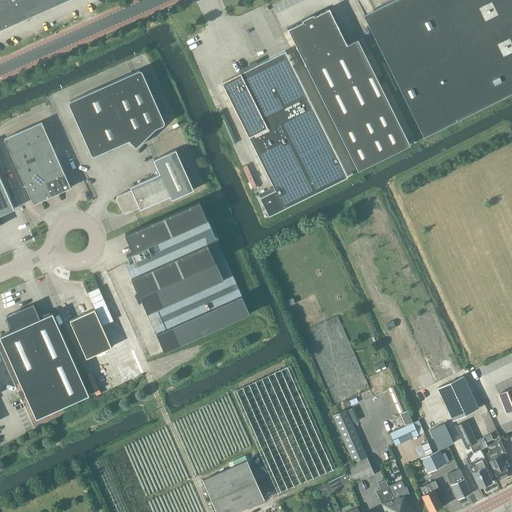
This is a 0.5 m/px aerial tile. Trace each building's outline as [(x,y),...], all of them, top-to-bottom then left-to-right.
[(0,0),(0,30),(67,0),(0,0)] [(387,37),(377,42),(424,136),(511,92),(511,0),(392,0),(373,10),(387,37)] [(290,28),(288,29),(289,31),(296,45),(296,46),(297,48),(298,48),(305,62),(304,62),(306,65),(358,171),(411,145),(358,39),(348,44),(346,42),(339,28),(339,27),(338,25),(331,11),(331,10),(330,8),(327,9),(327,10),(315,16),(314,14),(311,15),(313,19),(307,22),(305,19),(302,20),(303,22),(290,28)] [(241,73),(222,82),(249,136),(276,189),(260,197),(269,215),(348,176),(285,51),(241,73)] [(129,140),(136,147),(156,128),(164,125),(165,122),(142,71),(140,70),(70,101),(69,103),(92,154),(95,155),(129,140)] [(5,138),(34,204),(71,187),(42,122),(5,138)] [(132,189),(118,195),(117,198),(123,212),(126,213),(139,206),(141,209),(170,196),(172,199),(194,190),(176,149),(154,159),(160,173),(130,186),(132,189)] [(0,225),(0,226),(0,225),(0,215),(14,209),(0,176),(0,225)] [(143,226),(125,233),(128,240),(131,246),(133,252),(127,255),(130,262),(126,264),(131,277),(140,295),(148,313),(157,333),(165,352),(172,348),(179,345),(186,342),(192,340),(197,337),(203,335),(209,332),(215,329),(221,327),(227,324),(232,322),(241,318),(250,314),(242,295),(233,275),(225,257),(217,239),(208,219),(200,200),(190,205),(182,208),(176,211),(170,213),(165,216),(159,219),(153,221),(147,224),(143,226)] [(99,287),(88,292),(103,325),(114,320),(99,287)] [(24,297),(6,301),(8,310),(26,305),(24,297)] [(37,418),(90,395),(53,313),(40,318),(34,304),(20,310),(6,316),(13,331),(0,336),(37,418)] [(70,320),(87,358),(112,347),(95,309),(70,320)] [(393,321),(386,324),(388,330),(396,327),(393,321)] [(383,361),(374,365),(377,372),(381,370),(380,369),(382,368),(382,370),(386,368),(383,361)] [(451,369),(435,376),(438,382),(454,374),(451,369)] [(91,371),(87,373),(97,395),(101,393),(91,371)] [(471,387),(469,387),(464,375),(438,387),(454,420),(479,408),(472,393),(473,392),(471,387)] [(415,380),(410,382),(415,393),(420,391),(415,380)] [(396,385),(391,388),(402,413),(406,410),(396,385)] [(511,388),(498,394),(506,412),(511,410),(511,388)] [(356,397),(346,402),(348,407),(355,404),(358,402),(356,397)] [(354,407),(347,410),(350,418),(357,415),(354,407)] [(354,463),(368,457),(350,418),(347,410),(347,409),(333,415),(354,463)] [(408,410),(400,414),(405,426),(413,422),(408,410)] [(467,420),(456,426),(467,447),(478,442),(467,420)] [(484,420),(472,426),(477,437),(489,431),(484,420)] [(413,423),(390,433),(395,445),(419,435),(413,423)] [(484,436),(478,439),(479,441),(482,448),(488,446),(486,442),(484,436)] [(493,468),(498,478),(504,476),(504,477),(509,475),(508,474),(510,473),(504,462),(501,455),(507,453),(501,440),(495,443),(497,448),(487,453),(493,468)] [(428,442),(422,445),(426,455),(433,452),(428,442)] [(446,464),(439,450),(432,454),(439,467),(446,464)] [(439,467),(432,454),(421,459),(428,472),(439,467)] [(246,456),(227,464),(229,468),(247,460),(246,456)] [(368,457),(345,468),(352,484),(375,474),(368,457)] [(203,480),(217,511),(235,511),(265,499),(247,460),(229,468),(203,480)] [(482,460),(469,466),(479,487),(492,481),(482,460)] [(452,472),(447,475),(458,498),(471,492),(460,469),(452,473),(452,472)] [(338,477),(326,483),(329,489),(341,483),(338,477)] [(406,511),(402,511),(400,511),(389,486),(388,486),(385,480),(378,483),(381,490),(376,493),(385,511),(406,511)] [(436,480),(421,487),(424,495),(422,496),(430,511),(442,506),(435,490),(439,488),(436,480)] [(389,486),(400,511),(402,511),(406,511),(414,511),(407,495),(409,494),(406,486),(404,487),(401,481),(389,486)]
